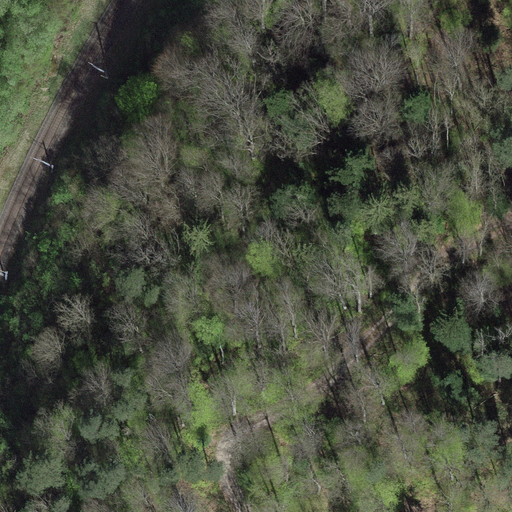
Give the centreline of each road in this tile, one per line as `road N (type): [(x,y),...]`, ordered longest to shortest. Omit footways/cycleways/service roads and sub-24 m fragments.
road 1 (trunk): [(0,72),(136,102),(213,107),(316,93),(435,46),(503,0)]
road 2 (track): [(248,511),(225,468),(230,441),(316,388),(437,262),(511,220)]
